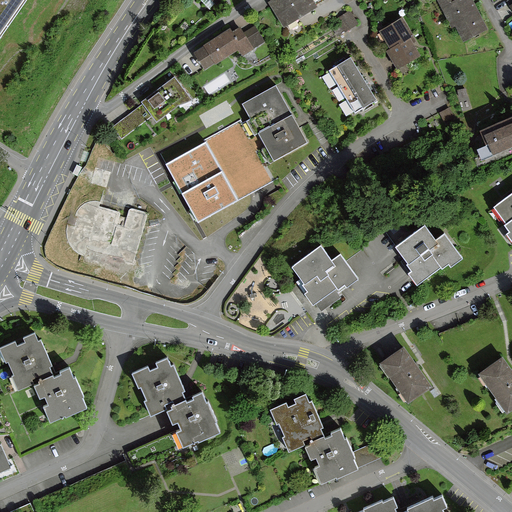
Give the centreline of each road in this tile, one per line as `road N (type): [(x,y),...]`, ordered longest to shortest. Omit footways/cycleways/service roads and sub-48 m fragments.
road 1 (residential): [(201,329),(241,260),(324,170),(443,96)]
road 2 (residential): [(0,493),(77,458),(95,438),(129,328)]
road 3 (residential): [(201,329),(2,258)]
road 4 (residential): [(80,107),(106,108),(255,0)]
road 5 (residential): [(329,369),(353,342),(511,279)]
road 6 (residential): [(295,511),(408,464),(427,445)]
road 7 (primary): [(148,0),(80,107)]
road 8 (residential): [(329,369),(427,445)]
